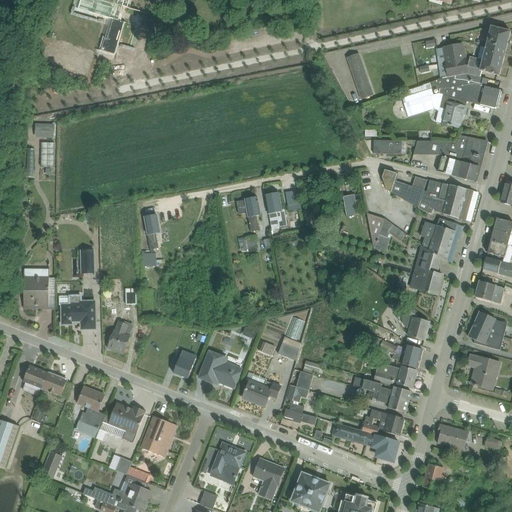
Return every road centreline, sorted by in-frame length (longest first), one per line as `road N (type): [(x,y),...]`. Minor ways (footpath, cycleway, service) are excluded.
road 1 (unclassified): [(212,411),(0,327)]
road 2 (unclassified): [(407,490),(212,411)]
road 3 (tertiary): [(482,207),(430,391)]
